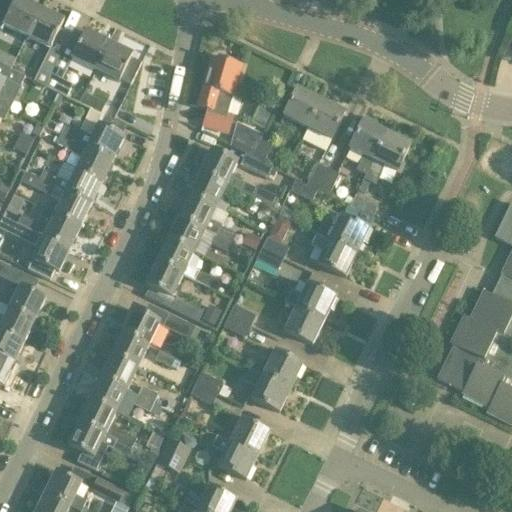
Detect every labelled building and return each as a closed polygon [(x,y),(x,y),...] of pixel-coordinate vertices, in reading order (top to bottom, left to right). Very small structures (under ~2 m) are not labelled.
[(0,31),(0,32),(3,28),(26,39),(40,11),(16,0),(12,8),(0,2),(0,31)] [(40,11),(26,39),(49,50),(33,84),(37,86),(37,85),(45,89),(70,37),(59,31),(63,23),(40,11)] [(45,89),(56,94),(55,97),(64,102),(72,87),(61,82),(72,61),(95,73),(109,45),(85,34),(81,42),(70,37),(45,89)] [(109,45),(95,73),(119,84),(132,57),(109,45)] [(0,66),(10,72),(15,60),(0,52),(0,66)] [(206,112),(202,130),(229,137),(234,118),(227,116),(231,101),(241,67),(212,59),(198,110),(206,112)] [(0,80),(0,107),(10,112),(20,91),(0,80)] [(307,130),(308,129),(321,102),(298,90),(284,119),(307,130)] [(106,105),(85,94),(80,105),(101,115),(106,105)] [(302,143),(326,154),(345,113),(321,102),(308,129),(307,130),(308,130),(302,143)] [(0,120),(4,123),(10,112),(0,107),(0,120)] [(251,125),(263,131),(271,113),(259,108),(251,125)] [(127,128),(104,118),(91,112),(81,133),(78,132),(77,134),(65,128),(61,137),(113,163),(124,140),(121,139),(127,128)] [(364,158),(357,172),(366,176),(387,134),(364,122),(350,151),(364,158)] [(246,156),(252,159),(263,137),(237,125),(230,149),(246,156)] [(76,171),(102,185),(113,163),(61,137),(44,128),(39,137),(71,153),(71,154),(81,159),(76,171)] [(16,142),(30,149),(34,141),(20,134),(16,142)] [(364,181),(375,187),(384,168),(397,174),(411,145),(387,134),(366,176),(366,177),(364,181)] [(264,165),(274,143),(263,137),(252,159),(264,165)] [(30,149),(16,142),(12,151),(26,157),(30,149)] [(244,184),(245,182),(232,176),(237,165),(211,153),(200,175),(253,200),(257,191),(244,184)] [(264,165),(252,159),(246,156),(240,168),(267,181),(273,169),(264,165)] [(317,165),(307,187),(317,193),(328,171),(317,165)] [(69,184),(59,180),(43,172),(38,181),(91,207),(102,185),(76,171),(69,184)] [(329,198),(339,177),(328,171),(317,193),(329,198)] [(20,184),(60,203),(54,216),(80,229),(91,207),(38,181),(24,174),(20,184)] [(234,202),(248,209),(253,200),(200,175),(190,197),(226,214),(231,203),(233,204),(234,202)] [(0,203),(3,205),(10,190),(0,185),(0,203)] [(296,196),(312,204),(317,193),(307,187),(301,185),(296,196)] [(362,196),(360,200),(354,197),(349,208),(371,219),(376,209),(374,207),(376,203),(362,196)] [(229,217),(225,215),(226,214),(190,197),(179,220),(205,232),(215,237),(215,238),(231,245),(236,236),(221,228),(222,227),(223,228),(229,217)] [(511,205),(495,239),(511,247),(511,253),(501,277),(502,277),(492,298),(483,293),(470,320),(464,316),(450,345),(452,347),(436,380),(462,393),(461,395),(488,408),(485,415),(511,427),(511,205)] [(348,208),(343,218),(341,217),(335,228),(323,222),(317,235),(317,236),(357,256),(370,231),(368,230),(372,221),(371,221),(371,219),(349,208),(348,208)] [(43,239),(70,252),(80,229),(54,216),(43,239)] [(38,225),(22,217),(17,226),(33,234),(38,225)] [(17,226),(3,219),(0,224),(0,231),(12,238),(13,235),(16,229),(17,226)] [(168,241),(194,254),(205,232),(179,220),(168,241)] [(261,241),(247,235),(242,246),(255,252),(261,241)] [(312,248),(323,253),(317,265),(346,279),(357,256),(317,236),(312,248)] [(211,246),(227,254),(231,245),(215,238),(211,246)] [(29,271),(50,281),(55,273),(58,275),(70,252),(43,239),(32,262),(33,262),(29,271)] [(262,249),(284,260),(289,250),(267,239),(262,249)] [(157,264),(183,277),(194,254),(168,241),(157,264)] [(284,260),(262,249),(255,262),(278,273),(284,260)] [(0,279),(19,289),(9,309),(36,322),(46,300),(33,294),(39,283),(0,264),(0,279)] [(183,277),(157,264),(146,287),(172,300),(183,277)] [(198,273),(194,282),(210,290),(214,280),(198,273)] [(301,297),(290,292),(285,302),(325,322),(336,299),(308,284),(301,297)] [(197,325),(203,313),(176,299),(170,312),(197,325)] [(284,304),(295,309),(284,332),(313,347),(325,322),(285,302),(284,304)] [(210,307),(202,323),(214,328),(221,313),(210,307)] [(229,317),(251,328),(256,318),(234,307),(229,317)] [(0,327),(0,331),(25,344),(36,322),(9,309),(0,327)] [(123,334),(150,347),(160,325),(134,312),(123,334)] [(161,328),(189,342),(194,344),(200,332),(167,316),(161,328)] [(251,328),(229,317),(222,330),(245,340),(251,328)] [(0,357),(14,365),(25,344),(0,331),(0,357)] [(112,357),(138,370),(150,347),(123,334),(112,357)] [(176,351),(164,345),(161,352),(172,358),(176,351)] [(176,360),(172,359),(172,358),(161,352),(161,353),(160,352),(155,362),(171,370),(176,360)] [(263,376),(291,390),(303,366),(275,352),(263,376)] [(0,385),(3,387),(14,365),(0,357),(0,385)] [(101,379),(127,392),(138,370),(112,357),(101,379)] [(181,363),(176,360),(171,370),(176,372),(181,363)] [(250,370),(243,383),(256,390),(251,400),(280,414),(291,390),(263,376),(250,370)] [(218,395),(223,385),(201,374),(196,384),(218,395)] [(90,401),(117,414),(127,392),(101,379),(90,401)] [(218,395),(196,384),(190,397),(212,408),(218,395)] [(167,402),(158,397),(158,396),(143,389),(139,397),(154,405),(155,405),(163,409),(167,402)] [(134,407),(149,414),(159,419),(163,411),(154,406),(154,405),(139,397),(134,407)] [(137,441),(110,427),(117,414),(90,401),(79,423),(133,449),(137,441)] [(270,434),(232,415),(221,439),(258,457),(270,434)] [(104,451),(100,447),(101,446),(128,459),(133,449),(79,423),(68,446),(94,459),(95,458),(100,458),(104,451)] [(220,439),(217,437),(212,448),(224,454),(218,467),(247,481),(258,457),(221,439),(220,439)] [(163,452),(185,463),(190,453),(168,442),(163,452)] [(185,463),(163,452),(156,465),(179,475),(185,463)] [(81,511),(87,502),(75,497),(82,485),(56,472),(45,494),(71,507),(81,511)] [(128,510),(134,499),(123,494),(124,493),(97,480),(91,492),(128,510)] [(203,499),(190,493),(184,504),(200,511),(231,511),(237,501),(209,487),(203,499)] [(36,511),(68,511),(71,507),(45,494),(36,511)]
